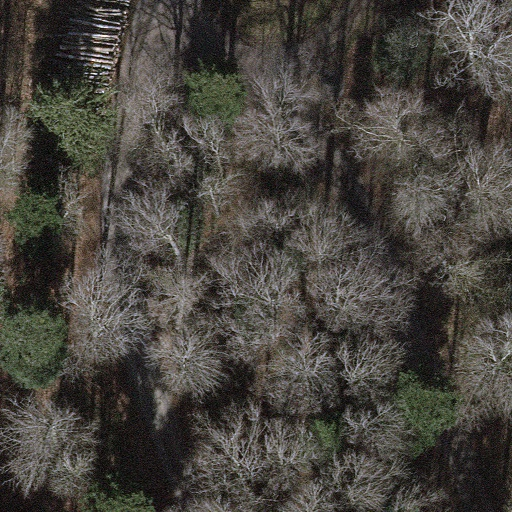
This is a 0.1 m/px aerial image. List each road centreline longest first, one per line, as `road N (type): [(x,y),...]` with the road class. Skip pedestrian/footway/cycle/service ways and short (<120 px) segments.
road 1 (track): [(249,57),(320,145),(383,281),(461,511)]
road 2 (track): [(149,19),(117,143),(105,260),(167,511)]
road 3 (track): [(373,0),(317,52),(249,57),(149,19)]
